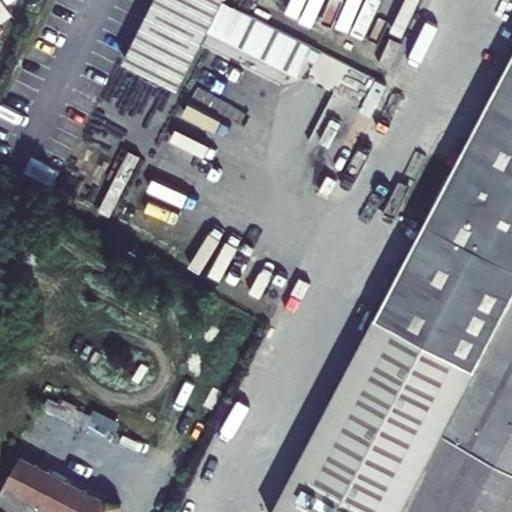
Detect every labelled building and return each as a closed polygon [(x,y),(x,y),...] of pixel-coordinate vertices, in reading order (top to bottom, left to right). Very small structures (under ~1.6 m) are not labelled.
[(233,7),(219,0),(181,0),(175,14),(219,35),(233,7)] [(303,42),(233,7),(219,35),(289,71),(303,42)] [(511,511),(511,37),(262,511),(511,511)] [(366,74),(353,101),(365,107),(378,80),(366,74)] [(0,511),(114,511),(116,510),(20,461),(0,499),(0,511)]
